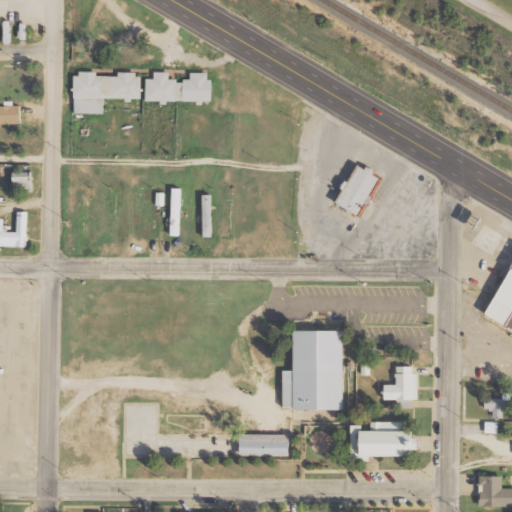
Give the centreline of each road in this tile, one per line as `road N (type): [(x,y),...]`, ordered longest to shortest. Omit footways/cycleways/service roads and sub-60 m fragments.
road 1 (residential): [(50,511),(54,0)]
road 2 (residential): [(450,271),(0,266)]
road 3 (residential): [(450,486),(0,488)]
road 4 (residential): [(450,511),(452,158)]
road 5 (primary): [(452,158),(178,0)]
